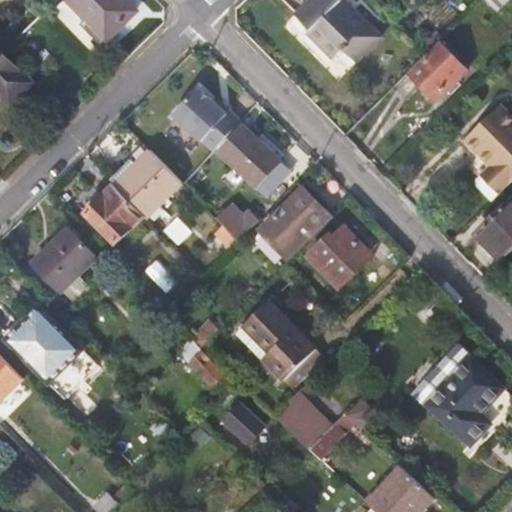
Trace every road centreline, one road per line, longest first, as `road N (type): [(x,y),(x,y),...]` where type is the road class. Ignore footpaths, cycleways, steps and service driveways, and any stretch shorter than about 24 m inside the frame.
road 1 (residential): [(200,17),(511,335)]
road 2 (residential): [(0,213),(200,17)]
